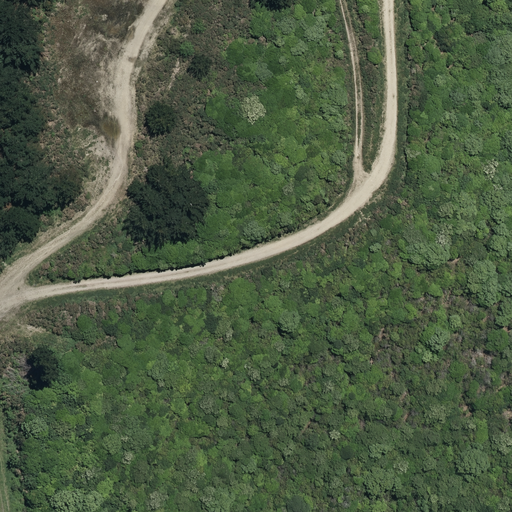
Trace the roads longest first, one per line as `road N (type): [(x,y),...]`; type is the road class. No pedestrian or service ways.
road 1 (track): [(395,0),(390,131),(369,186),(327,222),(166,281),(55,299),(30,283)]
road 2 (track): [(168,0),(126,69),(126,176),(92,231),(30,283)]
road 3 (track): [(342,0),(354,51),(360,194)]
